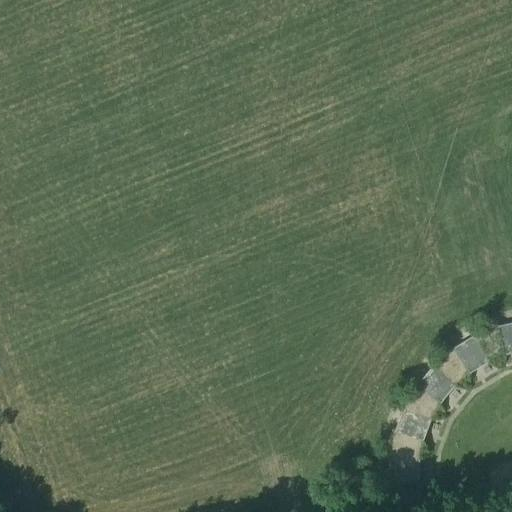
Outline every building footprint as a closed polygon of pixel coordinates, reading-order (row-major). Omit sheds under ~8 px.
[(511,354),(511,327),(499,331),(505,356),(511,354)] [(454,353),(468,375),(488,363),(475,341),(454,353)] [(419,389),(439,406),(455,387),(435,371),(419,389)] [(398,434),(423,443),(431,421),(406,412),(398,434)] [(419,460),(393,460),(393,484),(419,484),(419,460)]
